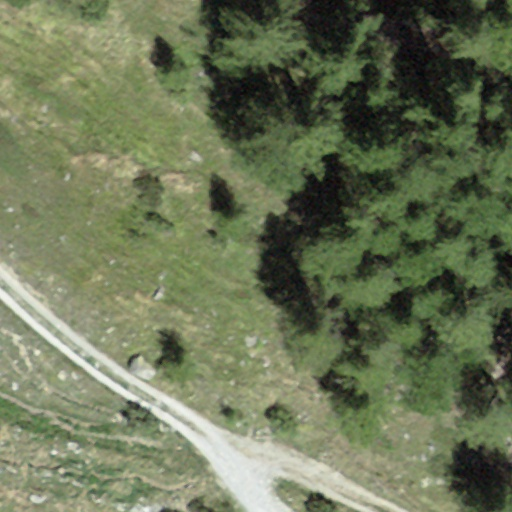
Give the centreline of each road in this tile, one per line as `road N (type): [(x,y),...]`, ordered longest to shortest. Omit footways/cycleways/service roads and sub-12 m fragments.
road 1 (track): [(266,511),(221,448),(108,377),(0,285)]
road 2 (track): [(259,0),(511,69)]
